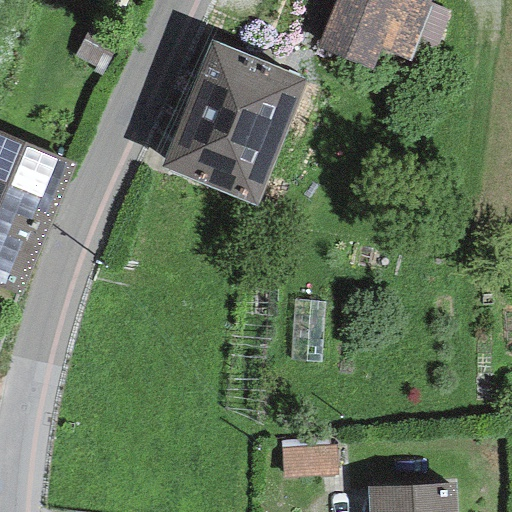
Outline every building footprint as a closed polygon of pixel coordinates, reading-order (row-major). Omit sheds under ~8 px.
[(415,0),(333,0),(322,27),(314,47),(372,70),(380,50),(407,61),(416,39),(429,5),(427,5),(415,0)] [(450,11),(428,2),(427,5),(429,5),(416,39),(436,47),(450,11)] [(306,80),(209,41),(159,168),(256,207),(306,80)] [(73,164),(0,133),(0,287),(17,295),(73,164)] [(282,449),(283,479),(336,476),(335,446),(282,449)] [(455,511),(454,482),(366,487),(367,511),(455,511)]
